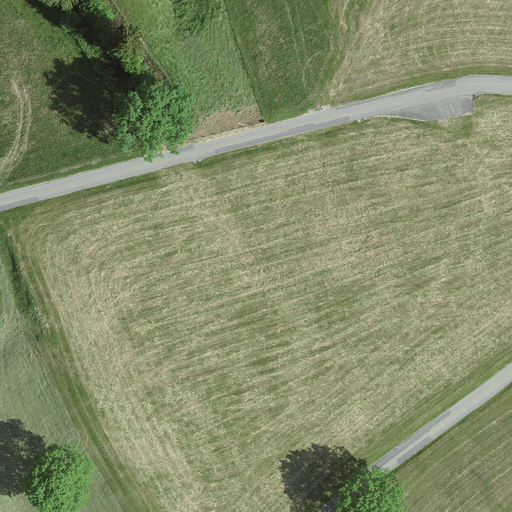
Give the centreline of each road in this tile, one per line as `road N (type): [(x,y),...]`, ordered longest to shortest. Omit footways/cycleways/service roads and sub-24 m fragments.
road 1 (unclassified): [(0,202),(463,84),(511,85)]
road 2 (unclassified): [(511,372),(329,511)]
